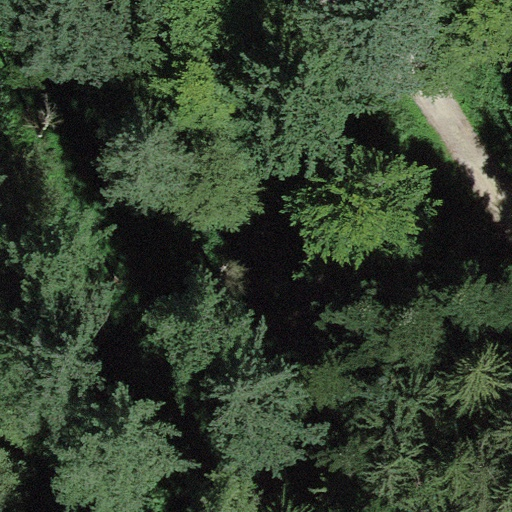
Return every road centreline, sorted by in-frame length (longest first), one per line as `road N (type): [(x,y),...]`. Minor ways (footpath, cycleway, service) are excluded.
road 1 (track): [(495,233),(348,511)]
road 2 (track): [(511,247),(495,233),(350,0)]
